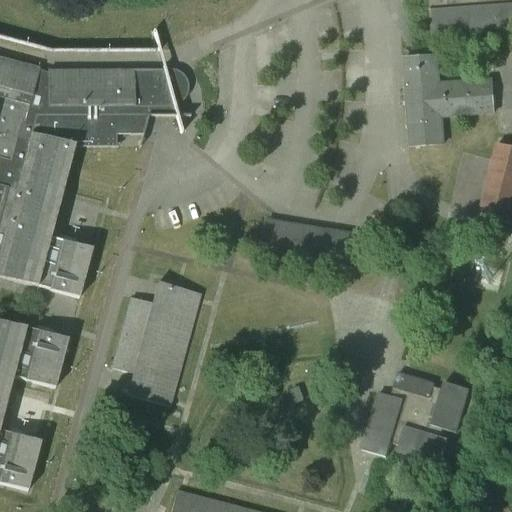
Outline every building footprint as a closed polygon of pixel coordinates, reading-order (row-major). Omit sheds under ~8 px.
[(511,0),(429,0),(430,12),(431,35),(511,30),(511,0)] [(440,84),(438,57),(404,60),(411,148),(445,145),(443,120),(494,116),(491,80),(440,84)] [(47,75),(38,72),(38,69),(0,59),(0,485),(27,492),(40,444),(0,433),(0,424),(5,407),(12,380),(54,391),(67,341),(0,323),(0,278),(78,299),(91,251),(49,240),(73,148),(114,148),(114,128),(127,127),(128,135),(146,137),(153,120),(177,118),(173,105),(178,102),(182,98),(184,92),(184,86),(182,81),(178,76),(172,73),(173,71),(47,71),(47,75)] [(511,221),(511,149),(495,145),(478,218),(510,226),(511,221)] [(344,271),(350,236),(267,222),(261,258),(344,271)] [(168,408),(199,296),(157,284),(151,305),(129,299),(110,370),(132,377),(127,397),(168,408)] [(441,392),(433,389),(434,385),(397,374),(391,398),(379,394),(360,452),(385,459),(390,444),(398,447),(396,453),(440,467),(448,441),(440,439),(442,431),(456,435),(468,391),(443,384),(441,392)] [(250,511),(176,493),(170,511),(250,511)]
